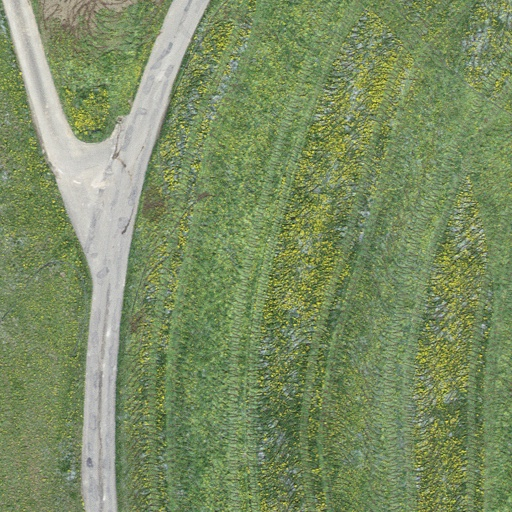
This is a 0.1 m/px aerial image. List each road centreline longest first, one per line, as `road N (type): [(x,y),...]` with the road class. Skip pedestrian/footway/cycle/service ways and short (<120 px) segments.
road 1 (unclassified): [(101,511),(99,400),(114,235),(161,66),(192,0)]
road 2 (track): [(11,0),(45,115),(74,180),(114,235)]
